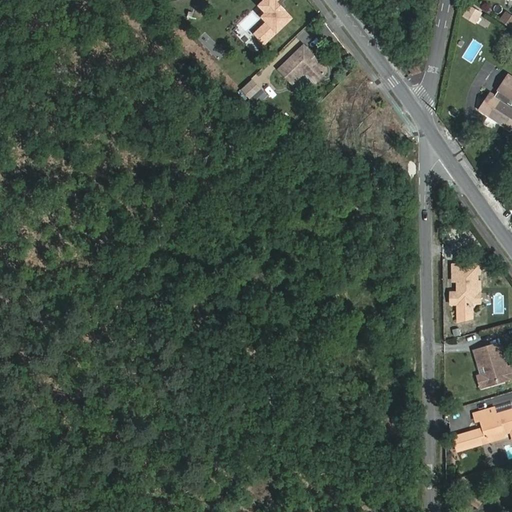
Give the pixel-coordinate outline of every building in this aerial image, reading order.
[(293,15),(284,6),(279,1),(278,0),(265,0),(261,4),(269,11),(264,15),(269,20),(262,27),(272,36),(293,15)] [(480,14),(469,8),(464,17),(475,23),(480,14)] [(511,16),(505,11),(499,21),(511,30),(511,28),(511,16)] [(272,36),(262,27),(257,32),(266,42),(272,36)] [(307,46),(281,71),(294,85),(305,75),(310,74),(318,82),(329,72),(329,69),(319,59),(315,60),(313,58),(314,53),(307,46)] [(510,129),(511,125),(511,78),(509,77),(496,96),(491,92),(480,108),(489,114),(502,122),(502,123),(510,129)] [(241,88),(256,105),(268,95),(253,78),(241,88)] [(474,319),(473,301),(473,292),(480,291),(480,282),(478,282),(478,272),(481,272),(480,264),(452,263),(452,282),(456,282),(456,292),(450,292),(450,306),(457,306),(457,323),(474,319)] [(500,343),(474,350),(479,367),(484,365),(486,373),(482,375),(480,379),(481,384),(485,386),(493,384),(494,381),(499,379),(502,381),(510,379),(511,375),(510,369),(507,368),(500,343)] [(486,438),(502,433),(510,431),(511,438),(511,410),(496,415),(494,408),(474,414),(476,421),(481,419),(483,427),(486,438)] [(503,437),(502,433),(486,438),(483,427),(478,428),(483,444),(503,437)]
